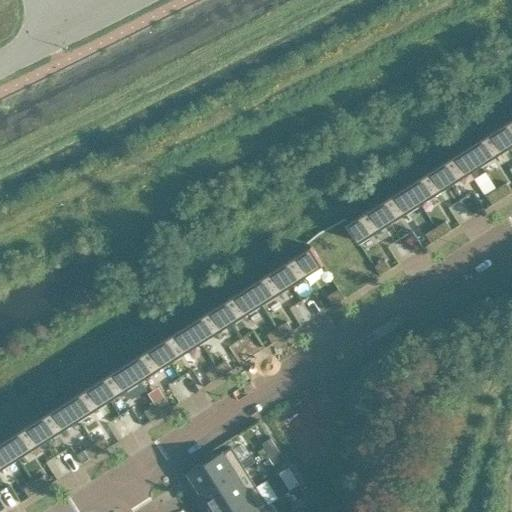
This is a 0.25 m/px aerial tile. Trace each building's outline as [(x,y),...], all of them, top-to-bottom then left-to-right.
[(511,118),(500,126),(511,145),(511,144),(511,118)] [(500,126),(469,146),(481,165),(511,145),(500,126)] [(469,146),(439,165),(451,184),(481,165),(469,146)] [(439,165),(408,184),(420,203),(451,184),(439,165)] [(485,171),(474,178),(485,196),(486,195),(496,189),(485,171)] [(506,182),(496,189),(501,197),(511,190),(506,182)] [(408,184),(377,204),(389,223),(420,203),(408,184)] [(496,189),(486,195),(491,203),(501,197),(496,189)] [(377,204),(346,223),(358,242),(389,223),(377,204)] [(446,221),(435,227),(441,235),(451,229),(446,221)] [(435,227),(425,234),(431,242),(441,235),(435,227)] [(311,246),(280,265),(292,284),(323,264),(311,246)] [(385,259),(375,266),(380,274),(390,268),(385,259)] [(280,265),(249,285),(261,303),(292,284),(280,265)] [(249,285),(219,304),(231,323),(261,303),(249,285)] [(338,289),(327,296),(333,304),(343,297),(338,289)] [(219,304),(189,323),(200,342),(231,323),(219,304)] [(287,321),(277,328),(282,336),(292,330),(287,321)] [(189,323),(158,342),(170,361),(200,342),(189,323)] [(277,328),(266,334),(272,342),(282,336),(277,328)] [(158,342),(128,362),(140,380),(170,361),(158,342)] [(226,360),(216,366),(221,374),(231,368),(226,360)] [(128,362),(97,381),(109,400),(140,380),(128,362)] [(216,366),(206,373),(211,381),(221,374),(216,366)] [(97,381),(67,400),(79,419),(109,400),(97,381)] [(165,398),(155,405),(160,413),(170,406),(165,398)] [(67,400),(36,419),(48,438),(79,419),(67,400)] [(155,405),(145,411),(150,419),(160,413),(155,405)] [(36,419),(6,438),(18,457),(48,438),(36,419)] [(104,437),(94,443),(99,451),(109,445),(104,437)] [(270,437),(262,443),(268,453),(277,448),(270,437)] [(6,438),(0,442),(0,468),(18,457),(6,438)] [(94,443),(84,450),(89,458),(99,451),(94,443)] [(192,472),(189,473),(197,486),(202,495),(245,468),(231,447),(207,462),(200,466),(199,465),(191,470),(192,472)] [(277,448),(268,453),(275,463),(283,458),(277,448)] [(289,466),(279,472),(286,484),(289,489),(299,483),(296,478),(289,466)] [(245,468),(202,495),(213,511),(215,511),(256,486),(245,468)] [(43,475),(33,481),(39,490),(49,483),(43,475)] [(33,481),(23,488),(29,496),(39,490),(33,481)] [(300,484),(291,489),(298,500),(306,494),(300,484)] [(256,486),(215,511),(255,511),(260,509),(260,510),(268,505),(256,486)]
